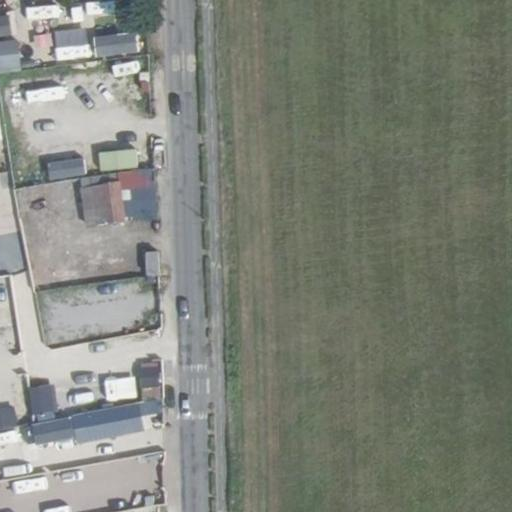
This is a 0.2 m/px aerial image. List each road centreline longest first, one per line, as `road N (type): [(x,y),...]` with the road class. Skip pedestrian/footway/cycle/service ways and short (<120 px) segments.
road 1 (tertiary): [(180,0),(190,339)]
road 2 (residential): [(0,167),(35,366)]
road 3 (tertiary): [(190,339),(195,511)]
road 4 (residential): [(35,366),(190,339)]
